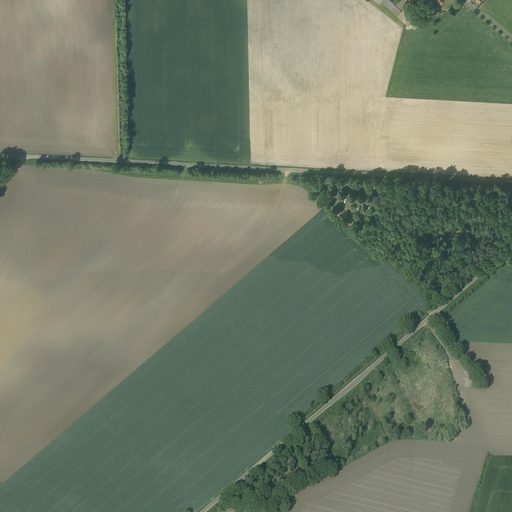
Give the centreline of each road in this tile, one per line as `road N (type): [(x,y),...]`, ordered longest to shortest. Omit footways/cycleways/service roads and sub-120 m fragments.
road 1 (unclassified): [(511,184),(0,154)]
road 2 (unclassified): [(511,245),(203,511)]
